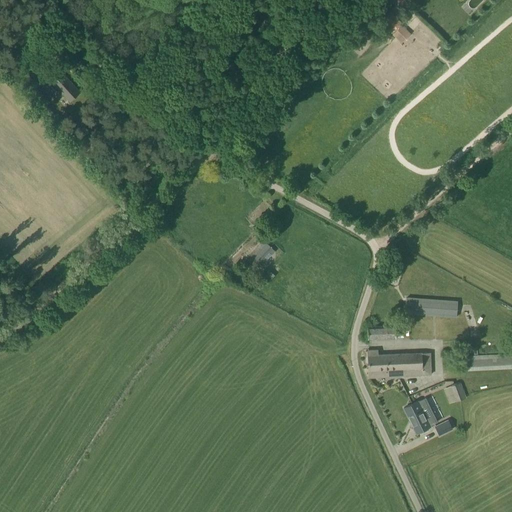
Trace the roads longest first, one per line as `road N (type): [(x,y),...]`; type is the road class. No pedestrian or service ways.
road 1 (unclassified): [(421,511),(357,374),(354,347),(375,267),(372,242),(209,146)]
road 2 (unclassified): [(0,337),(209,146)]
road 3 (unclassified): [(339,0),(263,69),(209,146)]
road 4 (track): [(374,246),(511,126)]
